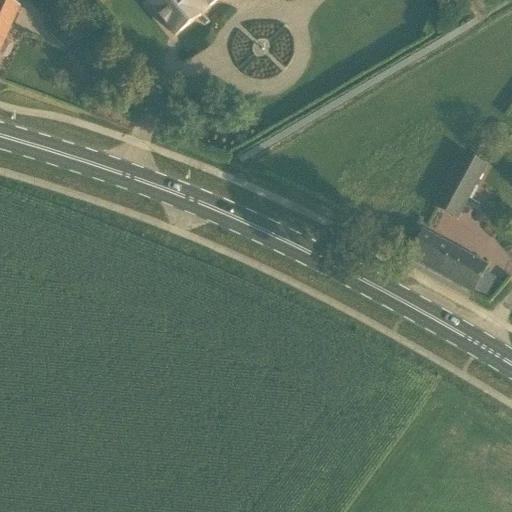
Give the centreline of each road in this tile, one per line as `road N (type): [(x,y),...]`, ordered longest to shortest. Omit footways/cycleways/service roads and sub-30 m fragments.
road 1 (primary): [(482,345),(218,212),(0,137)]
road 2 (unknown): [(17,0),(87,67),(101,109)]
